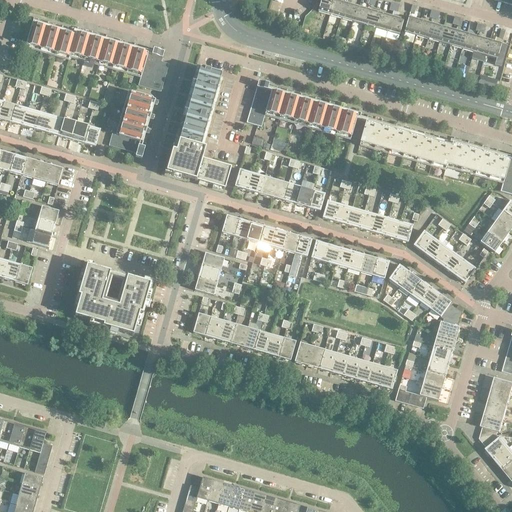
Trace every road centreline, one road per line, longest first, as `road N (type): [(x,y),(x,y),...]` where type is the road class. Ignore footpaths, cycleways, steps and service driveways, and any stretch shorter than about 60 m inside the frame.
road 1 (residential): [(500,136),(203,51)]
road 2 (residential): [(447,433),(153,354)]
road 3 (residential): [(0,304),(44,307),(84,161)]
road 4 (residential): [(352,504),(191,456)]
road 5 (residential): [(0,400),(67,420),(42,511)]
road 6 (residential): [(151,36),(24,0)]
road 7 (residential): [(447,433),(483,314)]
road 8 (unknown): [(62,241),(177,277)]
